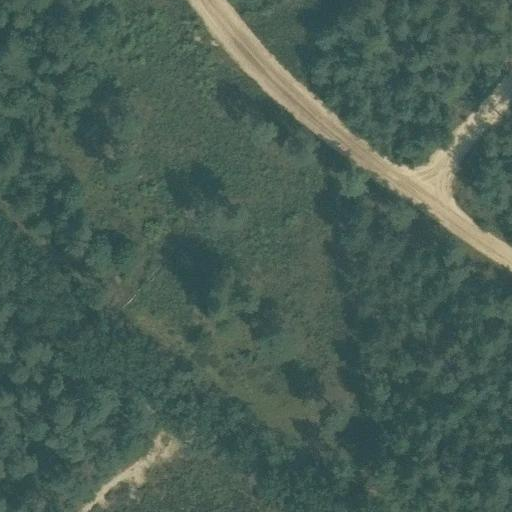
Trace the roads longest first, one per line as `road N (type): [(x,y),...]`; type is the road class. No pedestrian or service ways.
road 1 (unknown): [(206,0),(289,94),(423,204),(511,87)]
road 2 (unclassified): [(342,511),(178,401),(0,249)]
